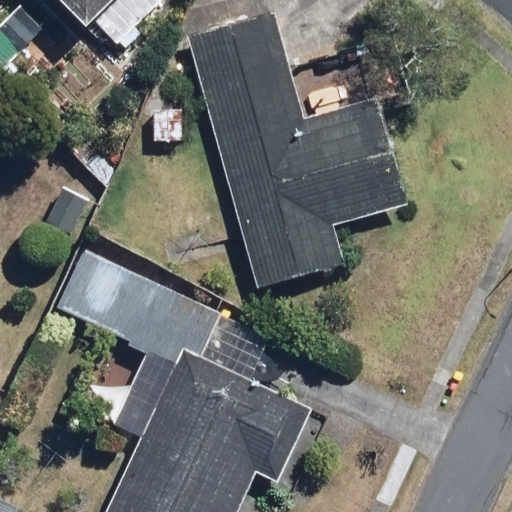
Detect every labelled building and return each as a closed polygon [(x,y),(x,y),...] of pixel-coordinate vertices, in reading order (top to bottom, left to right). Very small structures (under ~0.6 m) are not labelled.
[(126,0),(62,0),(95,32),(126,0)] [(309,118),(279,11),(189,37),(259,288),(348,263),(338,227),(410,207),(380,98),(309,118)] [(225,315),(206,362),(259,383),(278,336),(225,315)] [(118,422),(144,434),(107,511),(241,511),(259,475),(282,486),(316,414),(206,362),(186,353),(180,366),(151,352),(118,422)] [(23,511),(26,507),(0,495),(0,511),(23,511)]
